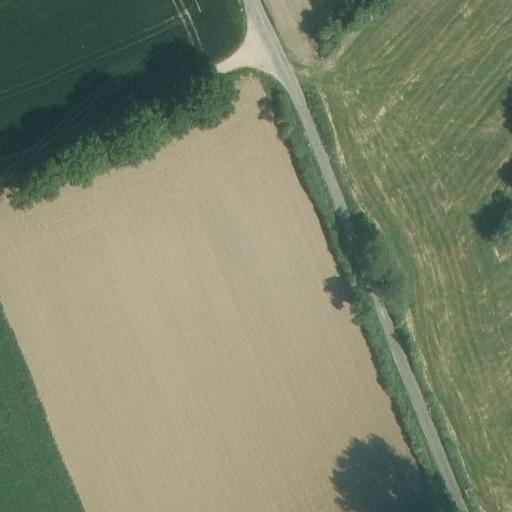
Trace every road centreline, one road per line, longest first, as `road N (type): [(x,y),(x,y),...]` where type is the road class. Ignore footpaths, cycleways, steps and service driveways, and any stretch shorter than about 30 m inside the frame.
road 1 (unclassified): [(254,0),(459,511)]
road 2 (track): [(0,164),(115,122),(276,47)]
